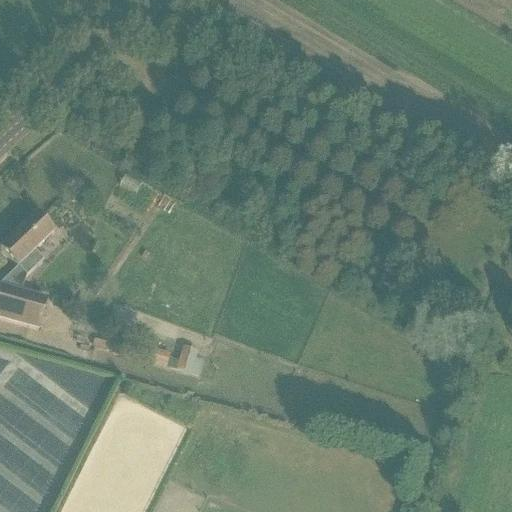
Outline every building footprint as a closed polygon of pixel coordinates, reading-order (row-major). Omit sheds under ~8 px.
[(26,279),(40,265),(31,255),(52,235),(35,217),(11,240),(0,250),(0,252),(17,270),(17,269),(26,279)] [(0,288),(0,321),(37,333),(46,302),(0,288)] [(91,347),(116,354),(125,357),(126,349),(118,347),(93,341),(91,347)] [(183,349),(177,372),(200,378),(204,364),(197,362),(199,354),(183,349)] [(147,363),(166,369),(170,356),(151,350),(147,363)]
